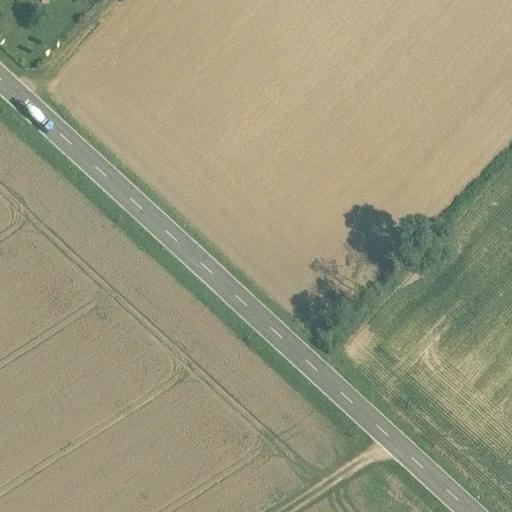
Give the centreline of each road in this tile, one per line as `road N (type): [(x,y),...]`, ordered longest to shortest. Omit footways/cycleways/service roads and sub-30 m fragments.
road 1 (tertiary): [(468,511),(0,79)]
road 2 (track): [(278,511),(388,438)]
